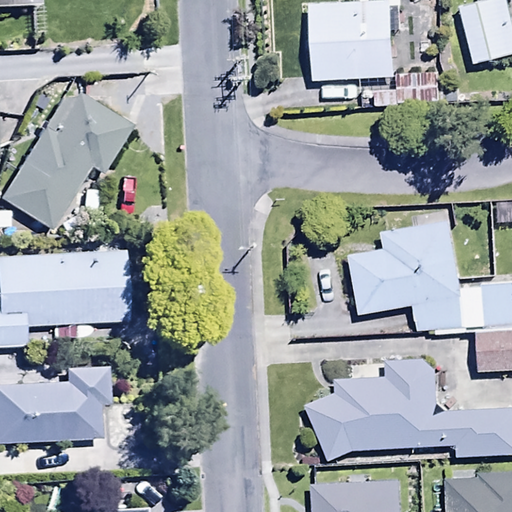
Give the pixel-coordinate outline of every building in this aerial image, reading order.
[(0,0),(0,12),(40,11),(39,0),(0,0)] [(511,45),(502,5),(459,16),(474,72),(511,62),(511,45)] [(392,8),(308,9),(309,86),(359,85),(359,112),(394,111),(392,8)] [(68,96),(0,199),(0,203),(51,237),(93,173),(102,179),(130,136),(68,96)] [(383,258),(347,261),(353,323),(411,317),(413,340),(511,330),(511,291),(454,297),(448,232),(381,239),(383,258)] [(145,255),(0,261),(0,350),(25,350),(24,331),(147,326),(145,255)] [(511,337),(475,340),(477,376),(511,373),(511,337)] [(332,399),(303,411),(326,468),(353,456),(453,452),(453,462),(511,459),(511,414),(435,418),(433,367),(382,369),(383,383),(332,385),(332,399)] [(0,390),(0,448),(97,446),(96,410),(111,409),(110,373),(64,374),(64,389),(0,390)] [(477,484),(444,486),(445,511),(511,511),(511,478),(477,480),(477,484)] [(397,511),(397,486),(308,490),(309,511),(397,511)]
